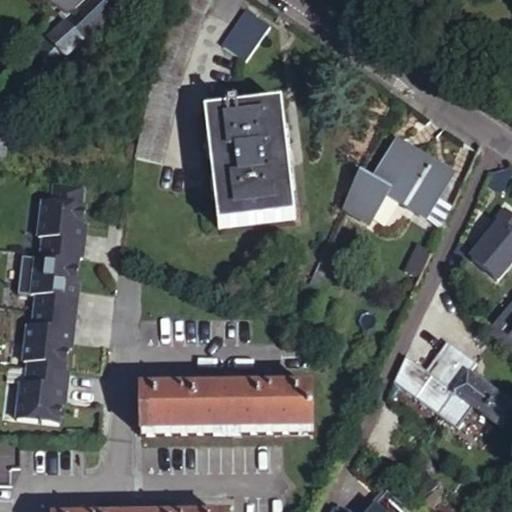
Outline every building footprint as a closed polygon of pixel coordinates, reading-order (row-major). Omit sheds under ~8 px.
[(91,0),(34,57),(41,65),(53,75),(84,43),(93,51),(109,35),(101,27),(128,0),(91,0)] [(71,0),(64,7),(71,14),(85,0),(71,0)] [(153,72),(135,162),(161,167),(177,89),(180,77),(192,46),(203,19),(213,0),(180,0),(177,6),(153,72)] [(248,16),(224,49),(248,65),(271,31),(248,16)] [(41,65),(34,57),(21,70),(29,78),(41,65)] [(207,116),(222,227),(294,218),(282,108),(207,116)] [(397,144),(374,184),(410,205),(407,210),(426,221),(452,175),(397,144)] [(374,222),(388,229),(399,204),(385,198),(374,222)] [(46,241),(44,257),(84,262),(86,245),(82,245),(84,229),(87,209),(46,204),(41,240),(46,241)] [(496,226),(469,260),(497,283),(511,264),(511,217),(502,210),(492,222),(496,226)] [(38,299),(36,314),(77,320),(79,303),(75,302),(77,286),(80,267),(38,261),(33,298),(38,299)] [(511,302),(487,330),(511,352),(511,302)] [(24,366),(66,372),(69,352),(71,336),(74,337),(77,320),(36,314),(34,330),(29,330),(24,366)] [(17,424),(59,429),(61,410),(63,394),(67,394),(69,377),(29,372),(27,388),(22,387),(17,424)] [(511,406),(465,373),(435,415),(448,425),(464,402),(503,430),(511,416),(511,406)] [(142,396),(144,439),(314,436),(313,392),(284,393),(284,388),(271,389),(271,393),(183,395),(182,391),(170,392),(170,395),(142,396)] [(385,511),(373,500),(362,511),(385,511)]
